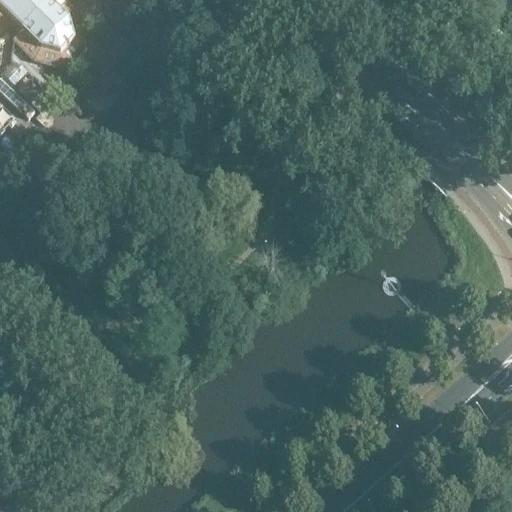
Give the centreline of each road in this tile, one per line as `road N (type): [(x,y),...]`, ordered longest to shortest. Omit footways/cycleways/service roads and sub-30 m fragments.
road 1 (tertiary): [(511,201),(305,0)]
road 2 (secondary): [(341,511),(511,355)]
